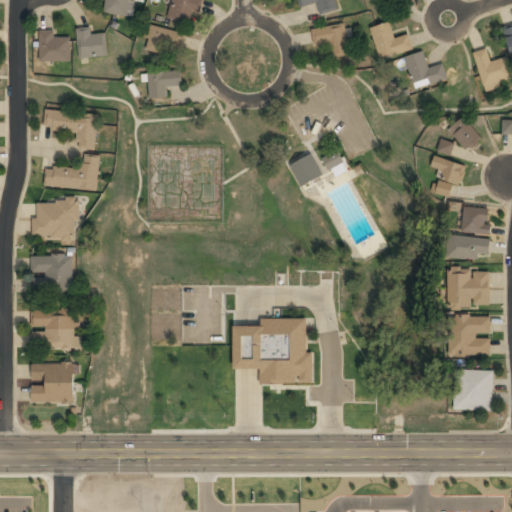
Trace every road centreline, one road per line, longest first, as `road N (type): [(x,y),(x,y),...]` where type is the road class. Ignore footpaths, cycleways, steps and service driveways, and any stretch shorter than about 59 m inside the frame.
road 1 (secondary): [(0,453),(511,453)]
road 2 (residential): [(4,453),(18,0)]
road 3 (residential): [(209,47),(213,79),(225,91),(240,98),(272,90),(283,77),(284,44),(260,21),(243,19)]
road 4 (residential): [(511,1),(462,15),(441,4),(431,20),(439,33),(454,33),(462,15)]
